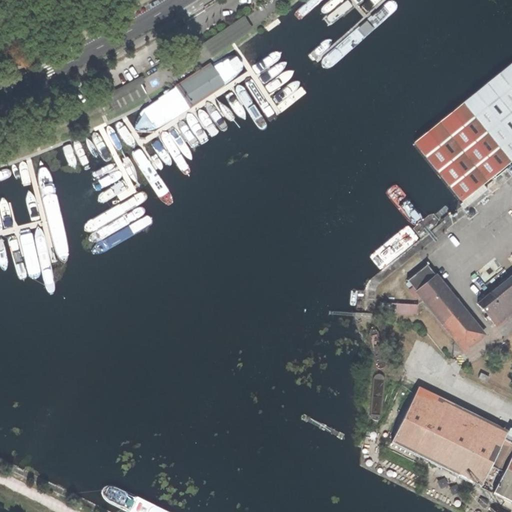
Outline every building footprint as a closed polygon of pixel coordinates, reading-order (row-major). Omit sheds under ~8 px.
[(242,15),(201,43),(210,56),(251,28),(242,15)] [(412,142),(460,202),(511,160),(511,64),(510,62),(412,142)] [(136,77),(103,95),(113,114),(146,96),(136,77)] [(465,350),(484,335),(427,266),(408,282),(465,350)] [(511,276),(479,303),(496,325),(511,311),(511,276)] [(448,349),(452,345),(446,337),(444,339),(441,335),(444,333),(430,315),(422,321),(421,321),(421,316),(418,316),(418,305),(381,304),(380,314),(391,314),(391,321),(400,321),(400,327),(421,328),(443,354),(448,349)] [(511,503),(511,443),(457,416),(416,396),(392,444),(480,488),(491,467),(504,474),(493,494),(511,503)] [(165,511),(118,488),(113,487),(106,487),(103,492),(104,498),(108,502),(127,511),(165,511)]
